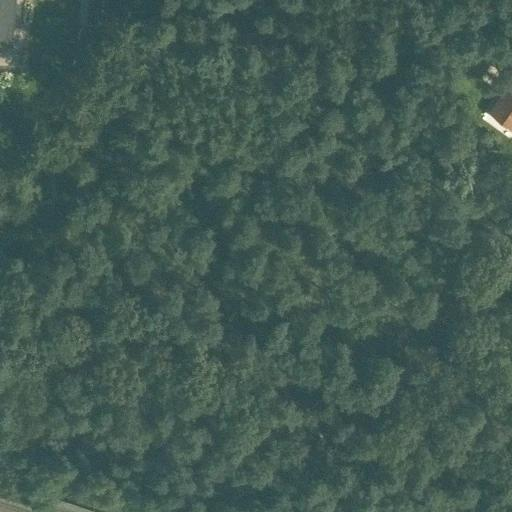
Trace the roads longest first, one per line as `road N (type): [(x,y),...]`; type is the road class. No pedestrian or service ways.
road 1 (track): [(511,431),(432,416),(0,276)]
road 2 (track): [(376,398),(445,268),(511,168)]
